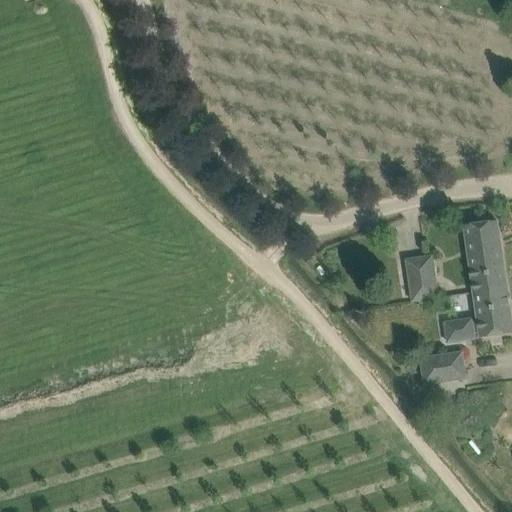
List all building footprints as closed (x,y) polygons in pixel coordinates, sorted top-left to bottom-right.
[(465,226),(474,293),(507,288),(498,221),(465,226)] [(350,243),(338,243),(338,266),(350,266),(350,243)] [(433,257),(407,261),(413,302),(438,298),(433,257)] [(478,319),(473,319),(475,339),(480,339),(511,334),(511,322),(507,288),(474,293),(478,319)] [(444,322),(447,344),(476,340),(473,318),(444,322)] [(463,353),(421,359),(425,385),(466,379),(463,353)]
